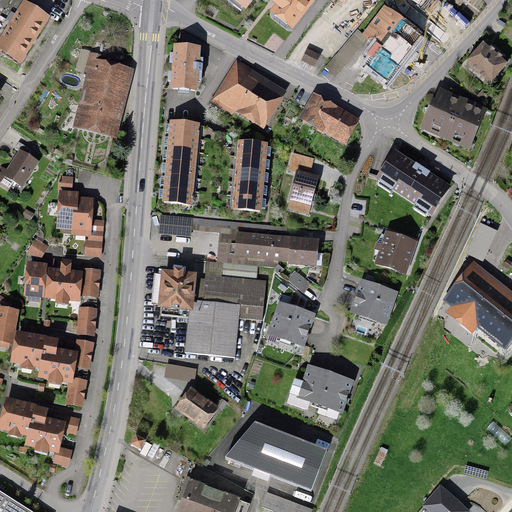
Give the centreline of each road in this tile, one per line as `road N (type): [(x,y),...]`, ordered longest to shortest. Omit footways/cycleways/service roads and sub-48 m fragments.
road 1 (primary): [(91,511),(111,438),(130,293),(152,8)]
road 2 (residential): [(383,122),(180,14),(152,8)]
road 3 (residential): [(383,122),(351,181),(326,303)]
road 4 (residential): [(393,126),(503,0)]
road 5 (unclassified): [(393,126),(489,190),(511,219)]
road 6 (residential): [(0,127),(81,0)]
